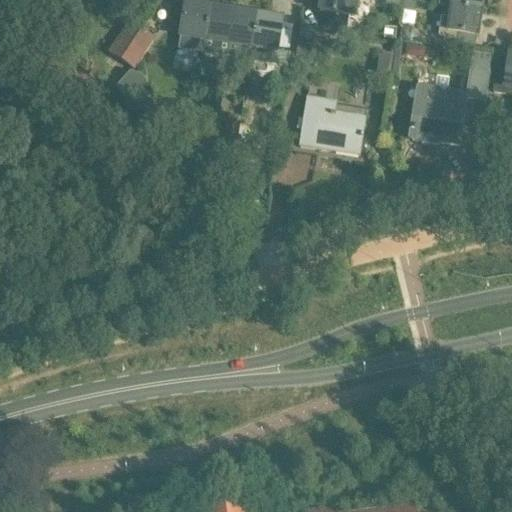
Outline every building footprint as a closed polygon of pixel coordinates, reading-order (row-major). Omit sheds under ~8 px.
[(321,0),(319,13),(328,15),(325,31),(346,35),(348,18),(356,19),(359,0),(321,0)] [(395,0),(386,0),(385,9),(400,12),(402,1),(395,0)] [(451,0),(450,9),(480,14),(482,0),(451,0)] [(402,1),(400,12),(415,14),(416,3),(402,1)] [(185,7),(178,51),(203,55),(210,11),(185,7)] [(441,18),(438,38),(456,41),(457,35),(476,38),(480,14),(450,9),(449,19),(441,18)] [(210,11),(203,55),(226,59),(233,14),(210,11)] [(233,14),(226,59),(239,61),(240,49),(252,51),(257,18),(233,14)] [(252,51),(250,63),(287,69),(290,56),(276,53),(281,22),(257,18),(252,51)] [(122,63),(148,25),(144,23),(139,31),(129,25),(109,55),(122,63)] [(150,26),(148,25),(122,63),(134,71),(154,41),(145,35),(150,26)] [(301,28),(299,40),(315,43),(314,43),(323,44),(325,31),(301,28)] [(401,30),(400,40),(410,42),(411,37),(406,31),(401,30)] [(299,40),(292,86),(307,89),(314,43),(315,43),(299,40)] [(498,63),(493,94),(511,97),(511,108),(511,113),(511,58),(509,58),(508,64),(498,63)] [(416,91),(409,140),(412,141),(412,142),(438,147),(439,145),(458,148),(465,103),(484,106),(490,74),(469,70),(465,98),(416,91)] [(121,83),(114,92),(125,101),(146,86),(140,78),(129,75),(121,83)] [(307,101),(300,149),(359,158),(365,121),(336,117),(338,106),(307,101)] [(195,120),(191,142),(210,145),(216,109),(206,107),(203,122),(195,120)] [(226,115),(221,148),(235,150),(240,118),(226,115)] [(511,182),(511,158),(503,157),(501,164),(496,163),(482,161),(478,183),(498,186),(499,180),(511,182)]
